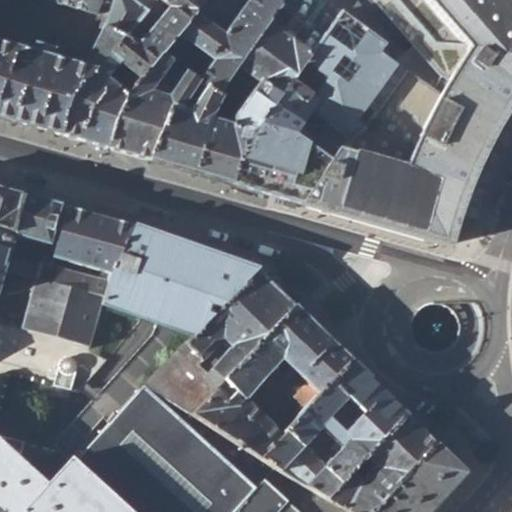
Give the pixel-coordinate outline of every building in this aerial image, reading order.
[(0,120),(2,121),(61,138),(69,107),(95,74),(97,75),(149,12),(132,0),(116,0),(110,28),(88,68),(54,60),(54,53),(36,48),(34,55),(0,45),(0,120)] [(39,0),(98,18),(105,0),(39,0)] [(159,0),(149,12),(97,75),(95,74),(69,107),(61,138),(109,151),(116,127),(127,101),(130,98),(109,82),(123,67),(143,82),(203,2),(199,0),(159,0)] [(143,82),(130,98),(127,101),(116,127),(109,151),(162,166),(181,115),(201,84),(218,98),(238,69),(270,25),(281,7),(271,0),(251,0),(226,35),(221,31),(242,0),(204,0),(203,2),(143,82)] [(372,0),(421,57),(436,75),(427,86),(408,74),(371,124),(338,149),(298,205),(443,247),(476,167),(490,139),(505,110),(511,99),(511,9),(504,0),(372,0)] [(270,25),(293,40),(305,22),(281,7),(270,25)] [(229,186),(298,205),(338,149),(371,124),(408,74),(380,55),(385,45),(340,12),(309,53),(246,141),(229,186)] [(162,166),(229,186),(246,141),(309,53),(293,40),(270,25),(238,69),(260,86),(234,120),(233,126),(209,121),(213,110),(220,99),(218,98),(201,84),(181,115),(162,166)] [(0,276),(4,259),(12,235),(46,244),(56,206),(0,190),(0,276)] [(28,293),(32,295),(40,263),(48,265),(64,209),(60,207),(56,206),(46,244),(12,235),(4,259),(8,260),(4,273),(24,278),(28,293)] [(22,331),(86,347),(88,344),(99,305),(109,282),(93,277),(74,271),(75,264),(95,269),(112,275),(132,228),(102,219),(64,209),(48,265),(40,263),(32,295),(22,331)] [(159,238),(132,228),(112,275),(109,282),(99,305),(191,337),(255,272),(159,238)] [(93,277),(109,282),(112,275),(95,269),(93,277)] [(293,308),(255,272),(191,337),(185,343),(204,363),(224,342),(230,347),(216,364),(210,370),(206,367),(194,361),(181,348),(145,386),(193,417),(224,382),(293,308)] [(282,362),(307,385),(296,399),(308,410),(349,362),(293,308),(224,382),(193,417),(264,462),(284,438),(247,403),(282,362)] [(160,354),(170,340),(156,330),(146,344),(160,354)] [(216,364),(212,360),(206,367),(210,370),(216,364)] [(349,362),(308,410),(284,438),(264,462),(273,467),(330,502),(405,416),(349,362)] [(0,511),(296,511),(261,480),(273,467),(264,462),(193,417),(145,386),(73,460),(68,457),(44,482),(20,459),(24,444),(0,437),(0,423),(1,421),(0,420),(0,511)] [(372,511),(435,445),(405,416),(330,502),(346,511),(372,511)] [(431,511),(465,475),(435,445),(372,511),(431,511)]
